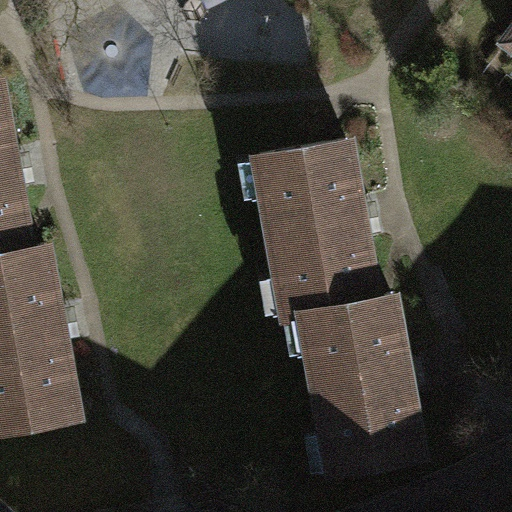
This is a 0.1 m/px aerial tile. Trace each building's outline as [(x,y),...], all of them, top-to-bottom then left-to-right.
[(511,24),(501,39),(511,47),(511,24)] [(0,250),(27,246),(0,76),(0,250)] [(376,296),(347,132),(257,149),(287,311),(303,309),(376,296)] [(44,243),(27,246),(0,250),(0,425),(75,412),(44,243)] [(394,292),(376,296),(303,309),(329,468),(421,451),(394,292)]
